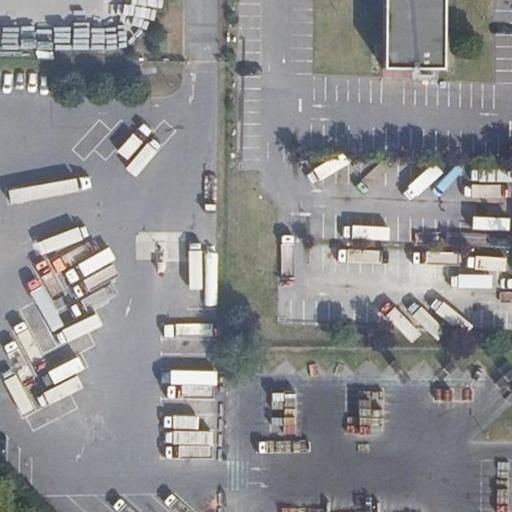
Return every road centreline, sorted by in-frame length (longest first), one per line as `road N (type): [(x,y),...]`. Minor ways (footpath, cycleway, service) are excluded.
road 1 (unknown): [(189,484),(42,454),(0,420)]
road 2 (unknown): [(194,127),(0,116)]
road 3 (unknown): [(0,295),(192,289)]
